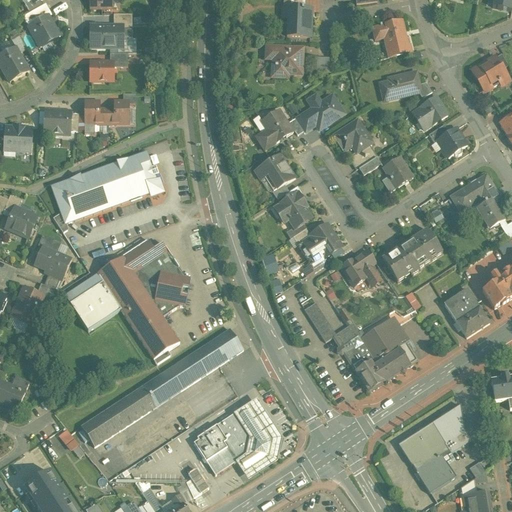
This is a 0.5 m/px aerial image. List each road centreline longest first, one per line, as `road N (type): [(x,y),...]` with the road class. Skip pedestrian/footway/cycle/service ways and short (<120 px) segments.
road 1 (secondary): [(207,0),(204,74),(226,207),(259,307),(334,449)]
road 2 (tertiary): [(334,449),(511,329)]
road 3 (track): [(482,362),(508,511)]
road 4 (residential): [(75,0),(77,32),(60,73),(28,102),(0,112)]
road 5 (residential): [(490,145),(376,224)]
road 6 (residential): [(376,224),(359,229),(342,220),(307,168),(308,154),(328,156)]
